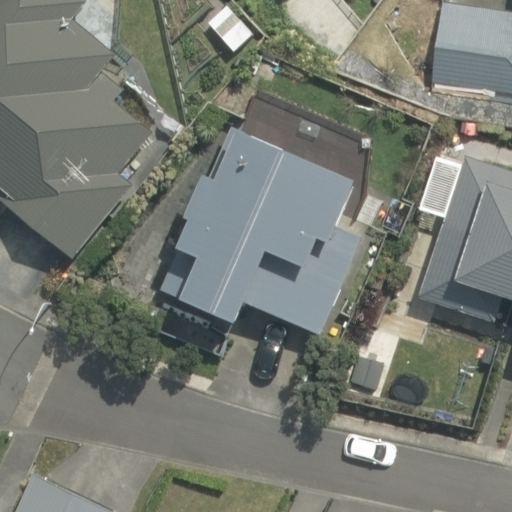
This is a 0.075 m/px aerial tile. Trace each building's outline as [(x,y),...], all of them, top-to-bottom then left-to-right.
[(0,0),(0,184),(6,189),(0,196),(0,200),(72,257),(132,181),(118,170),(150,130),(116,103),(127,88),(104,70),(119,51),(75,16),(87,0),(0,0)] [(511,9),(444,0),(439,0),(427,84),(511,96),(511,9)] [(254,304),(321,334),(366,235),(345,226),(366,178),(232,118),(157,288),(244,327),(254,304)] [(511,168),(466,155),(443,232),(481,243),(465,295),(511,308),(511,370),(511,372),(511,168)] [(117,511),(34,474),(13,511),(117,511)]
